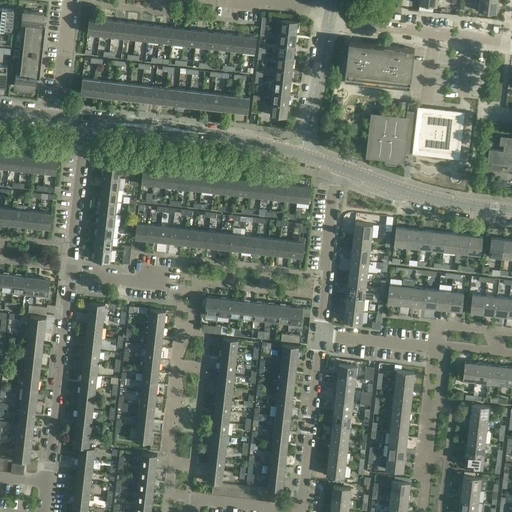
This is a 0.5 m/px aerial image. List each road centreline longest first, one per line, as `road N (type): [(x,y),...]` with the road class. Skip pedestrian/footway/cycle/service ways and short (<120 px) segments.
road 1 (tertiary): [(86,120),(300,154)]
road 2 (residential): [(72,272),(47,481)]
road 3 (residential): [(511,43),(327,21)]
road 4 (tertiary): [(511,211),(428,199),(336,167)]
road 5 (residential): [(318,335),(299,511)]
road 6 (residential): [(336,167),(318,335)]
road 7 (residential): [(86,120),(72,272)]
road 8 (residential): [(300,154),(327,21)]
